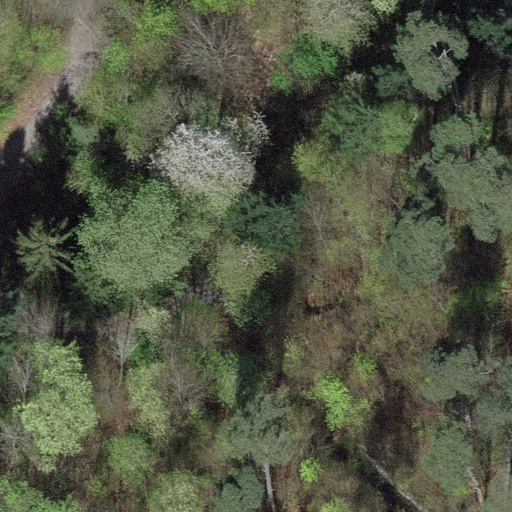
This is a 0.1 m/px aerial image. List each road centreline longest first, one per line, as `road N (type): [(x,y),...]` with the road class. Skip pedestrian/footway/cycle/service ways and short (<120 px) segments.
road 1 (track): [(0,318),(42,345),(93,345),(141,331),(187,302),(376,86),(500,0)]
road 2 (track): [(92,0),(75,70),(0,172)]
